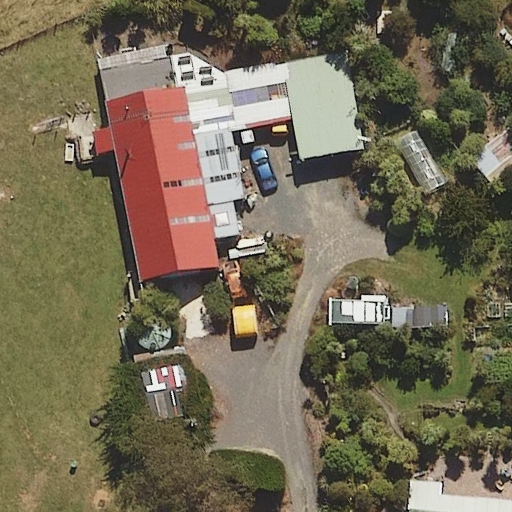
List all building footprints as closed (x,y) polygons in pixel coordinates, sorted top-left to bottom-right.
[(210,48),(102,65),(109,116),(80,120),(86,157),(119,152),(139,282),(219,269),(214,240),(249,235),(233,132),(300,122),(297,100),(344,93),(339,57),(214,76),(210,48)] [(511,155),(511,124),(472,162),(487,179),(511,155)] [(451,189),(424,133),(390,149),(417,206),(451,189)] [(457,297),(390,298),(391,337),(458,335),(457,297)] [(387,324),(387,302),(330,303),(330,325),(387,324)] [(442,485),(413,483),(410,511),(511,511),(511,502),(441,497),(442,485)]
